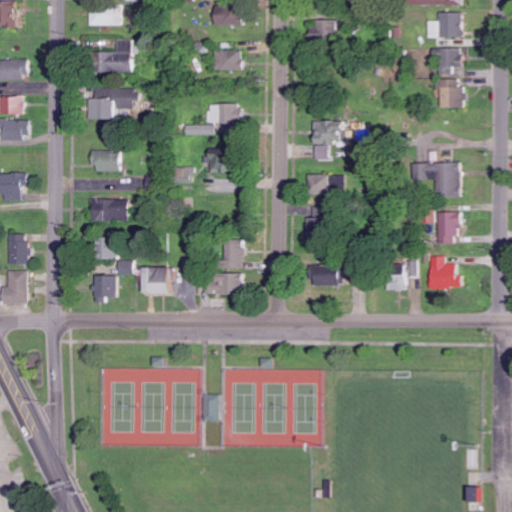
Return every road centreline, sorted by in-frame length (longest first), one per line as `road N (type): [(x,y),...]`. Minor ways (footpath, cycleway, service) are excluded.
road 1 (residential): [(0,322),(511,319)]
road 2 (residential): [(281,320),(282,0)]
road 3 (residential): [(55,319),(56,0)]
road 4 (residential): [(500,319),(501,0)]
road 5 (secondary): [(75,511),(0,363)]
road 6 (residential): [(55,319),(56,473)]
